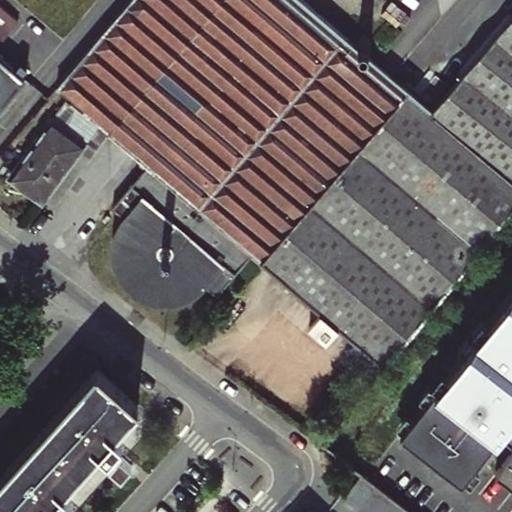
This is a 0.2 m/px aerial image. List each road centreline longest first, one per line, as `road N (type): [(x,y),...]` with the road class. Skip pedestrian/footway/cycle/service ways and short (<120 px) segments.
road 1 (residential): [(85,313),(301,469),(264,511)]
road 2 (residential): [(0,408),(85,313)]
